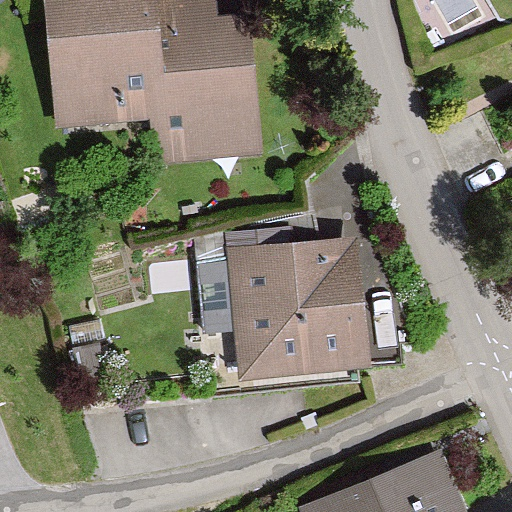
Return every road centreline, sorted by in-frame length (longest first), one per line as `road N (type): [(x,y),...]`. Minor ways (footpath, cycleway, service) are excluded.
road 1 (residential): [(108,511),(176,503),(499,369)]
road 2 (tertiary): [(368,0),(368,52),(499,369)]
